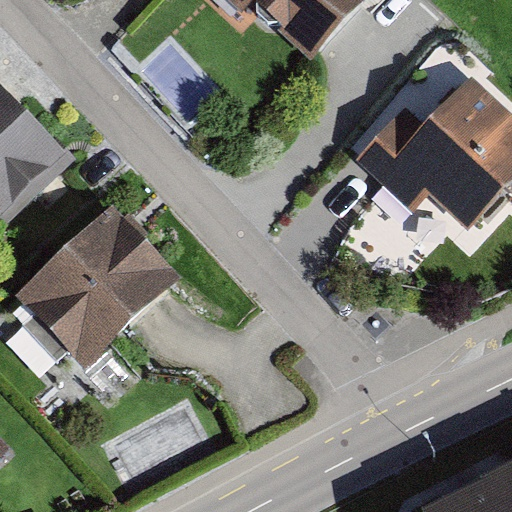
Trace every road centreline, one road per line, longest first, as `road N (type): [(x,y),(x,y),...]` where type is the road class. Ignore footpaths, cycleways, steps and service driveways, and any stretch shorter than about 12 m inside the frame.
road 1 (residential): [(12,0),(343,353),(389,441)]
road 2 (tertiary): [(389,441),(251,511)]
road 3 (tertiary): [(511,381),(389,441)]
